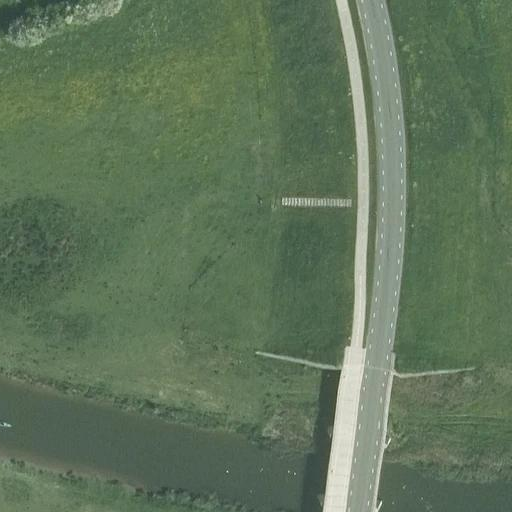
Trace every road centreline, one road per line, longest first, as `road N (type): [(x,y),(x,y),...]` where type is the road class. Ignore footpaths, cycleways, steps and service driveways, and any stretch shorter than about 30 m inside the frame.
road 1 (secondary): [(357,511),(392,193),(370,0)]
road 2 (unknown): [(450,395),(480,204),(469,32),(457,0)]
